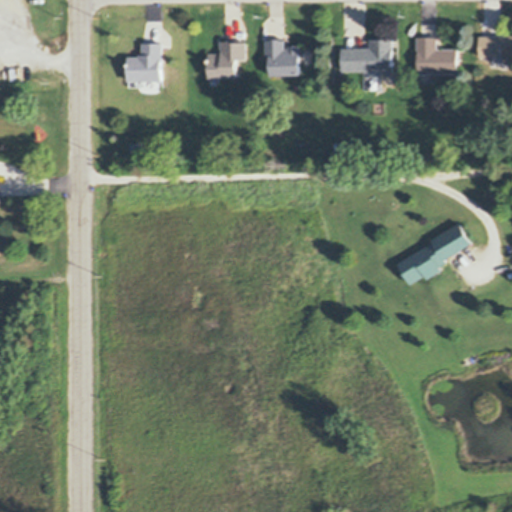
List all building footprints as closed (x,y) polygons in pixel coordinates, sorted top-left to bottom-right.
[(511,55),(506,55),(502,55),(481,55),(481,35),(502,35),(511,35),(511,55)] [(397,69),(388,69),(384,69),(377,69),(367,69),(347,69),(347,49),(377,49),(377,47),(377,39),(388,39),(388,36),(400,36),(400,69),(397,69)] [(433,73),(421,73),(419,73),(418,37),(439,37),(439,48),(459,48),(460,73),(433,73)] [(272,75),(271,57),(267,57),(267,40),(286,39),(287,48),(289,48),(289,46),(302,45),(303,74),(272,75)] [(222,76),(213,76),(213,62),(211,62),(211,59),(213,59),(213,55),(222,55),(222,54),(226,54),(226,42),(237,42),(237,43),(240,43),(241,43),(248,43),(249,59),(241,59),(240,59),(240,76),(222,76)] [(136,79),(132,79),(131,79),(131,58),(141,58),(141,54),(147,53),(147,44),(165,43),(166,79),(136,79)] [(506,55),(511,55),(511,65),(506,65),(503,68),(503,73),(499,73),(499,58),(506,58),(506,55)] [(384,69),(384,82),(384,89),(367,90),(367,69),(377,69),(384,69)] [(397,69),(397,80),(394,82),(390,82),(390,85),(387,85),(387,82),(384,82),(384,69),(388,69),(397,69)] [(421,73),(433,73),(433,81),(421,82),(421,73)] [(219,85),(213,85),(213,76),(222,76),(222,82),(219,82),(219,85)] [(373,103),(384,102),(384,114),(373,114),(373,103)] [(258,147),(248,147),(248,138),(258,139),(258,147)] [(134,151),(134,143),(145,144),(145,151),(134,151)] [(479,243),(453,258),(455,261),(449,264),(451,268),(435,277),(433,274),(416,284),(403,263),(437,243),(435,240),(466,223),(479,243)]
